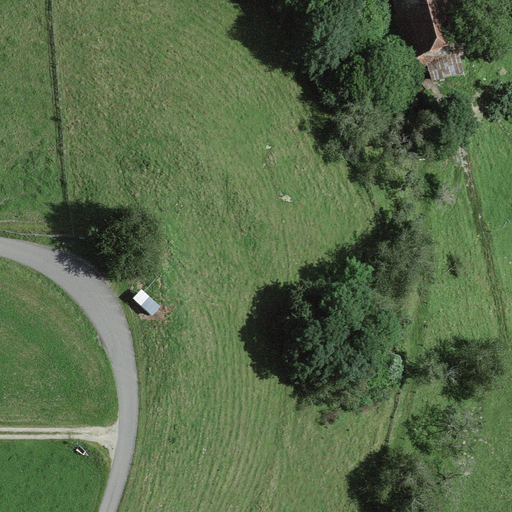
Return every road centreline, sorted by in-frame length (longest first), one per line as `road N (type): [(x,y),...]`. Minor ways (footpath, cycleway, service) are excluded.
road 1 (unclassified): [(107,511),(129,411),(116,335),(69,277),(0,247)]
road 2 (track): [(0,432),(127,434)]
